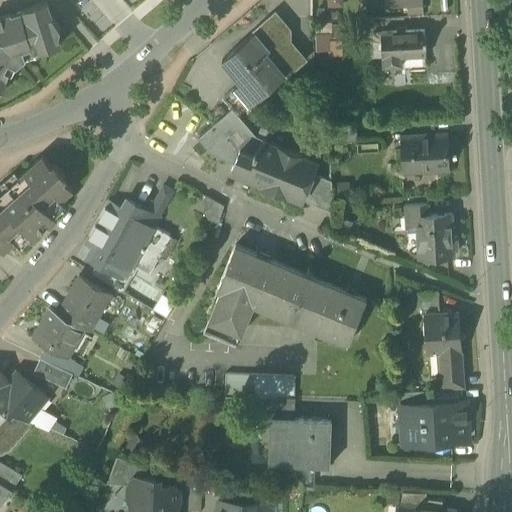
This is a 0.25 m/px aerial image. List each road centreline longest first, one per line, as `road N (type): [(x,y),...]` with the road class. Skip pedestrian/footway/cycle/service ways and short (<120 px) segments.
road 1 (tertiary): [(481,0),(505,511)]
road 2 (residential): [(0,317),(126,141),(108,93)]
road 3 (residential): [(209,0),(108,93)]
